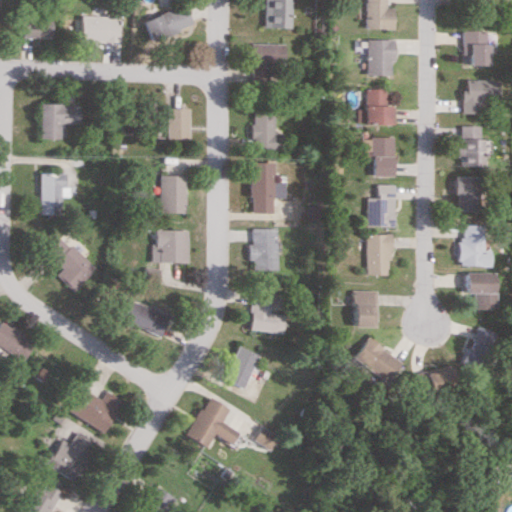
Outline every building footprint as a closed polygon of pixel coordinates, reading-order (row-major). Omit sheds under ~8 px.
[(293,0),(265,0),(265,27),(293,27),(293,0)] [(384,0),(362,0),(362,28),(391,28),(392,7),(384,7),(384,0)] [(193,24),(184,3),(143,20),(151,41),(193,24)] [(119,16),(79,15),(78,40),(118,41),(119,16)] [(50,37),(50,17),(20,16),(20,37),(50,37)] [(458,54),(465,54),(465,64),(484,65),(485,30),(459,30),(458,54)] [(390,75),(390,39),(363,38),(362,74),(390,75)] [(286,43),(253,43),(253,82),(267,82),(267,65),(286,65),(286,43)] [(457,112),(480,112),(481,98),(495,99),(495,79),(461,79),(461,90),(457,90),(457,112)] [(362,88),(361,109),(355,109),(354,122),(388,124),(389,105),(382,105),(383,88),(362,88)] [(37,103),(37,137),(57,138),(58,122),(77,123),(77,104),(37,103)] [(163,138),(187,138),(187,107),(164,107),(163,138)] [(251,150),(281,151),(281,132),(274,132),(274,110),(251,110),(251,150)] [(454,165),(475,165),(475,151),(479,151),(479,138),(476,138),(476,125),(454,124),(454,165)] [(389,176),(389,137),(359,136),(359,157),(368,157),(368,175),(389,176)] [(282,197),(282,181),(272,180),(272,162),(247,161),(246,197),(250,197),(249,212),(271,212),(271,196),(282,197)] [(64,172),(35,172),(36,213),(58,213),(57,196),(65,196),(64,172)] [(154,212),(181,212),(182,175),(155,174),(154,212)] [(449,210),(472,211),(474,175),(450,174),(449,210)] [(363,196),(362,225),(390,226),(391,184),(373,183),(373,196),(363,196)] [(477,224),(453,223),(452,265),(481,266),(481,250),(477,249),(477,224)] [(274,270),(275,228),(249,227),(248,243),(246,243),(245,269),(274,270)] [(145,243),(145,261),(183,262),(183,229),(149,228),(149,243),(145,243)] [(386,233),(361,233),(362,274),(386,274),(386,233)] [(68,242),(65,246),(56,237),(42,251),(59,268),(53,273),(69,290),(92,267),(68,242)] [(485,272),(458,271),(457,292),(465,292),(465,309),(485,309),(485,272)] [(346,326),(369,326),(369,290),(347,290),(346,326)] [(268,293),(252,291),(251,304),(247,304),(244,329),(278,333),(280,314),(266,312),(268,293)] [(165,317),(124,297),(115,317),(156,336),(165,317)] [(0,348),(20,360),(32,340),(0,321),(0,348)] [(486,332),(467,325),(453,360),(472,368),(486,332)] [(395,361),(362,336),(346,357),(380,381),(395,361)] [(219,378),(238,388),(254,354),(235,345),(219,378)] [(417,365),(416,384),(445,385),(446,366),(417,365)] [(120,400),(103,390),(98,398),(78,386),(64,410),(101,432),(120,400)] [(226,408),(205,395),(181,434),(201,446),(209,433),(227,443),(234,430),(218,421),(226,408)] [(273,434),(257,425),(250,440),(266,448),(273,434)] [(66,443),(56,438),(41,465),(69,480),(90,440),(73,431),(66,443)] [(45,511),(56,489),(40,483),(37,490),(28,486),(15,511),(45,511)] [(134,511),(160,511),(169,497),(151,486),(134,511)]
